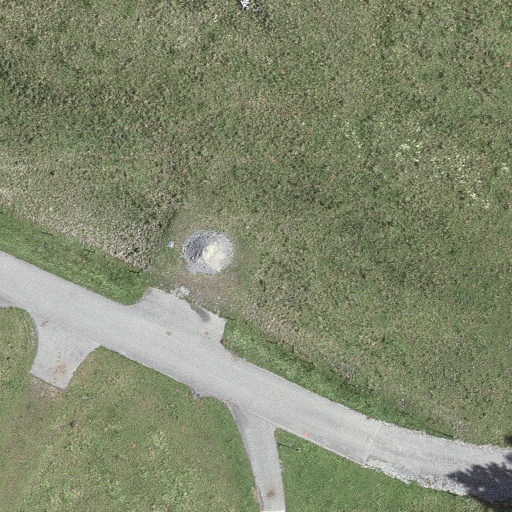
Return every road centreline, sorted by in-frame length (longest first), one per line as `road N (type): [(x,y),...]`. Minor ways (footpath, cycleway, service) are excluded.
road 1 (unclassified): [(0,279),(369,441)]
road 2 (track): [(369,441),(466,469),(511,472)]
road 3 (track): [(274,511),(246,388)]
